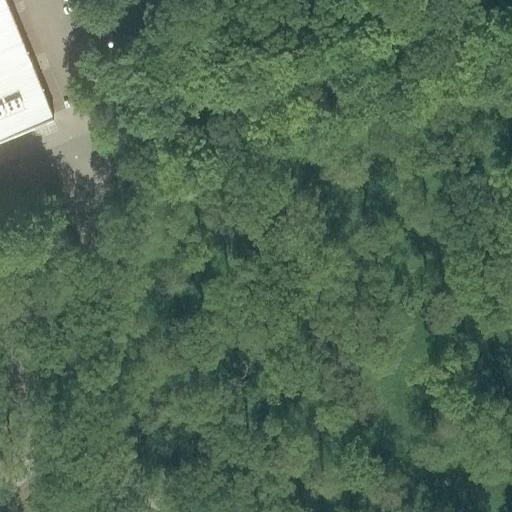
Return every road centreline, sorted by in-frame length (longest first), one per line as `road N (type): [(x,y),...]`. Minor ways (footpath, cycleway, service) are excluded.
road 1 (unclassified): [(86,145),(466,0)]
road 2 (residential): [(86,145),(101,198),(90,254),(62,285),(21,307),(13,326),(38,430),(34,457)]
road 3 (unclassified): [(188,511),(34,457)]
